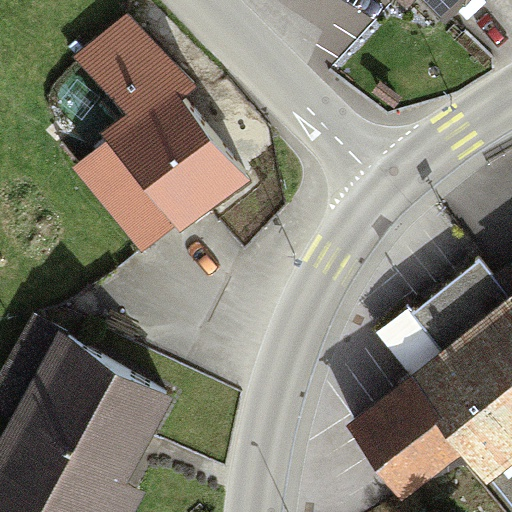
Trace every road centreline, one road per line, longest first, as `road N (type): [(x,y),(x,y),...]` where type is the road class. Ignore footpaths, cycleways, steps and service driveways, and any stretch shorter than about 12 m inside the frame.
road 1 (secondary): [(382,193),(327,261),(294,333),(275,393),(258,511)]
road 2 (tertiary): [(382,193),(188,0)]
road 3 (secondary): [(511,96),(382,193)]
